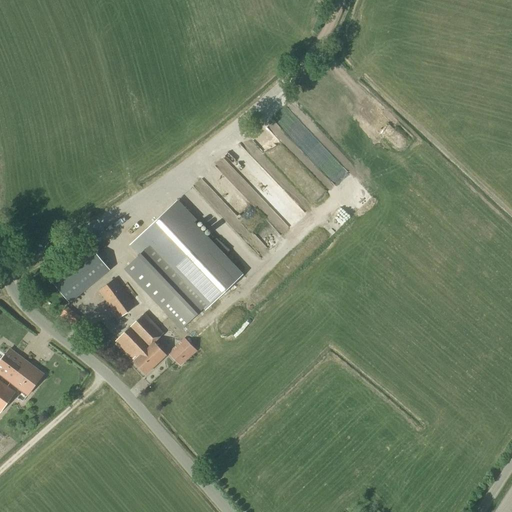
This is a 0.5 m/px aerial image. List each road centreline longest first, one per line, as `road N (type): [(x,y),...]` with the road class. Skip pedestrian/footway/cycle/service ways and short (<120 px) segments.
road 1 (track): [(5,279),(174,172),(238,119),(299,66),(340,0)]
road 2 (unclassified): [(228,511),(138,408),(34,316),(0,264)]
road 3 (track): [(0,471),(105,376)]
